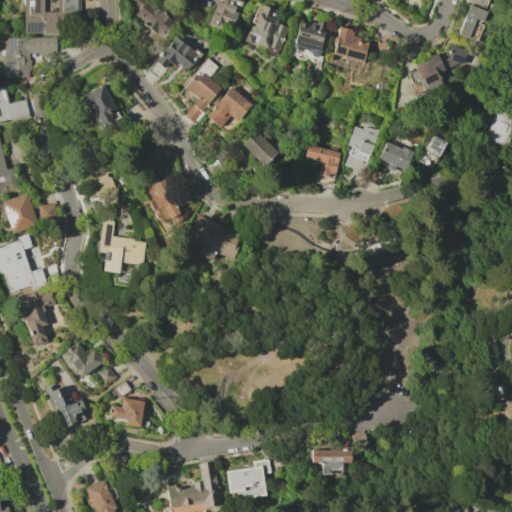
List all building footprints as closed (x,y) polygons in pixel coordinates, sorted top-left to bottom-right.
[(76,0),(76,16),(64,17),(65,32),(23,33),(22,0),(76,0)] [(146,0),(175,23),(164,38),(155,31),(154,33),(142,23),(143,22),(134,14),(139,8),(129,0),(146,0)] [(241,0),(238,8),(234,7),(232,11),(235,13),(229,28),(222,26),(221,30),(206,24),(216,0),(241,0)] [(246,30),(248,30),(250,26),(252,27),(261,5),(272,9),(271,13),(277,15),(274,23),(286,27),(276,51),(266,47),(265,48),(257,45),(257,47),(242,41),(246,30)] [(468,5),(485,11),(481,21),(480,21),(479,24),(482,25),(475,41),(457,34),(468,5)] [(293,55),(290,54),(299,19),(316,23),(316,21),(325,23),(318,51),(319,52),(318,57),(313,62),(310,62),(308,59),(305,58),(302,60),(295,59),(293,55)] [(333,46),(331,45),(332,43),(331,43),(332,37),(335,37),(338,26),(350,29),(349,32),(352,32),(351,35),(359,37),(358,41),(366,43),(361,63),(360,63),(359,67),(344,64),(344,66),(338,64),(337,66),(330,64),(331,62),(329,61),(333,46)] [(160,52),(161,53),(174,37),(193,51),(195,49),(201,54),(194,62),(192,61),(185,69),(184,69),(183,70),(180,68),(181,66),(175,61),(172,64),(168,61),(162,68),(153,61),(160,52)] [(2,38),(55,38),(55,52),(28,52),(28,77),(5,77),(5,68),(2,68),(2,38)] [(414,64),(413,63),(426,57),(427,58),(435,54),(438,61),(445,58),(447,53),(446,52),(446,50),(447,50),(449,45),(465,50),(461,64),(457,63),(435,73),(436,76),(437,75),(439,78),(438,79),(440,84),(427,90),(426,88),(422,90),(418,80),(419,80),(412,65),(414,64)] [(205,58),(216,66),(206,77),(219,87),(192,122),(184,115),(197,98),(183,87),(205,58)] [(101,83),(115,110),(108,113),(112,121),(97,128),(86,106),(85,107),(79,95),(101,83)] [(0,86),(3,86),(6,103),(24,99),(27,116),(0,121),(0,86)] [(211,109),(209,107),(215,100),(217,102),(230,87),(249,104),(235,120),(229,115),(218,127),(205,116),(211,109)] [(485,115),(492,118),(497,107),(511,114),(511,130),(505,147),(483,137),(488,126),(482,123),(485,115)] [(349,146),(345,145),(353,126),(360,129),(361,127),(377,129),(359,175),(349,170),(350,168),(341,164),(349,146)] [(253,130),(275,152),(262,165),(240,144),(253,130)] [(431,135),(444,142),(430,168),(417,161),(431,135)] [(385,142),(400,149),(401,147),(411,152),(403,170),(393,166),(391,170),(385,167),(387,163),(378,158),(385,142)] [(306,144),(338,152),(332,174),(327,172),(326,176),(316,174),(319,160),(304,156),(306,144)] [(0,150),(5,170),(13,168),(16,180),(3,183),(2,176),(0,176),(0,150)] [(114,187),(93,195),(87,181),(108,173),(114,187)] [(162,177),(184,218),(171,225),(161,206),(157,208),(152,199),(156,197),(149,184),(162,177)] [(0,200),(25,192),(35,223),(10,231),(0,200)] [(53,204),(54,220),(38,221),(37,205),(53,204)] [(197,215),(241,235),(230,259),(214,252),(210,260),(196,254),(200,246),(186,239),(197,215)] [(112,221),(110,235),(132,238),(132,241),(143,242),(141,265),(118,262),(117,273),(101,271),(104,253),(96,252),(100,220),(112,221)] [(0,246),(3,246),(2,244),(17,239),(16,236),(25,233),(30,246),(21,249),(28,272),(40,269),(45,284),(29,289),(28,285),(7,292),(1,272),(0,272),(0,246)] [(28,316),(24,305),(31,302),(30,298),(49,291),(53,303),(41,308),(42,311),(41,311),(45,324),(39,326),(45,341),(34,345),(30,334),(28,335),(27,331),(28,330),(26,324),(25,325),(23,318),(28,316)] [(61,352),(75,341),(85,355),(91,350),(100,361),(79,377),(68,362),(66,364),(59,354),(61,352)] [(106,365),(114,376),(103,384),(96,373),(106,365)] [(123,380),(129,389),(118,397),(111,388),(123,380)] [(53,383),(55,388),(60,386),(61,388),(64,387),(67,393),(64,394),(66,397),(68,396),(70,403),(79,399),(84,410),(81,411),(84,419),(64,427),(55,408),(52,409),(43,388),(53,383)] [(107,410),(108,410),(109,405),(119,407),(120,398),(142,401),(138,426),(123,424),(124,419),(107,416),(108,413),(107,412),(107,410)] [(350,435),(361,430),(366,443),(361,445),(362,449),(357,451),(350,435)] [(310,450),(328,450),(328,448),(333,448),(333,450),(339,450),(339,439),(346,439),(346,450),(349,450),(349,462),(339,462),(339,470),(329,470),(329,474),(318,474),(318,462),(310,462),(310,450)] [(251,466),(250,461),(267,458),(269,472),(261,474),(264,495),(237,499),(235,491),(227,493),(224,471),(251,466)] [(174,485),(175,488),(188,487),(188,485),(192,484),(191,481),(200,480),(197,462),(212,460),(219,506),(203,508),(203,502),(168,507),(166,486),(174,485)] [(89,485),(88,483),(99,478),(100,480),(102,480),(114,508),(111,509),(112,511),(93,511),(83,488),(89,485)]
